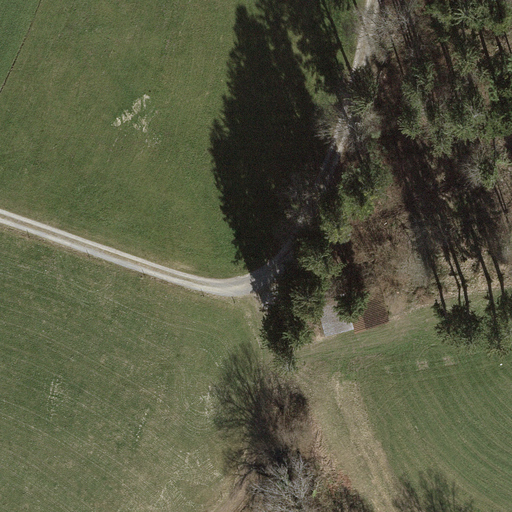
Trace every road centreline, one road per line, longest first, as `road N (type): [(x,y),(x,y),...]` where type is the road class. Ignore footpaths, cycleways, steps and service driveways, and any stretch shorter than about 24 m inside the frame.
road 1 (track): [(262,282),(293,255),(340,152),(374,0)]
road 2 (track): [(0,215),(186,282),(223,289),(262,282)]
road 3 (track): [(229,511),(258,467),(270,394),(277,342),(262,282)]
